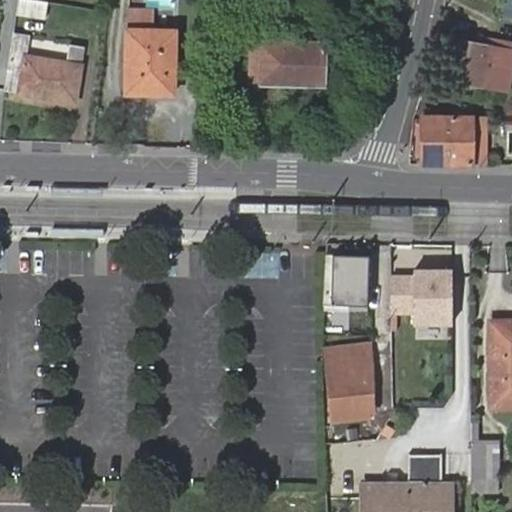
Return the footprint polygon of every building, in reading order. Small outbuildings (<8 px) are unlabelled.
[(49,3),(27,0),(18,0),(16,13),(46,18),(49,3)] [(511,0),(506,0),(503,17),(511,18),(511,0)] [(181,13),(126,11),(126,32),(124,92),(169,93),(171,34),(180,34),(181,13)] [(320,85),(321,44),(276,42),(277,30),(259,29),(257,84),(320,85)] [(13,30),(3,91),(76,103),(85,46),(69,44),(66,62),(27,56),(30,33),(13,30)] [(454,40),(446,79),(508,91),(511,69),(511,51),(489,47),(490,41),(481,39),(480,45),(454,40)] [(422,164),(470,164),(470,141),(451,141),(451,119),(422,119),(422,164)] [(451,141),(470,141),(471,119),(451,119),(451,141)] [(487,119),(471,119),(470,141),(470,164),(486,164),(487,119)] [(334,260),(335,303),(355,302),(353,259),(334,260)] [(413,275),(392,275),(392,313),(415,313),(415,323),(453,323),(454,266),(413,266),(413,275)] [(511,322),(502,323),(502,334),(511,334),(511,322)] [(511,334),(502,334),(502,323),(490,323),(491,407),(511,406),(511,334)] [(333,367),(333,418),(368,417),(368,386),(374,386),(374,363),(360,363),(361,367),(333,367)] [(498,442),(470,443),(470,453),(471,478),(498,477),(498,442)] [(441,454),(410,454),(410,485),(392,485),(392,495),(363,495),(362,511),(452,511),(453,496),(441,497),(441,484),(441,454)] [(220,459),(220,480),(243,480),(243,458),(220,459)] [(453,484),(441,484),(441,497),(453,496),(453,484)] [(392,495),(392,485),(363,485),(363,495),(392,495)]
